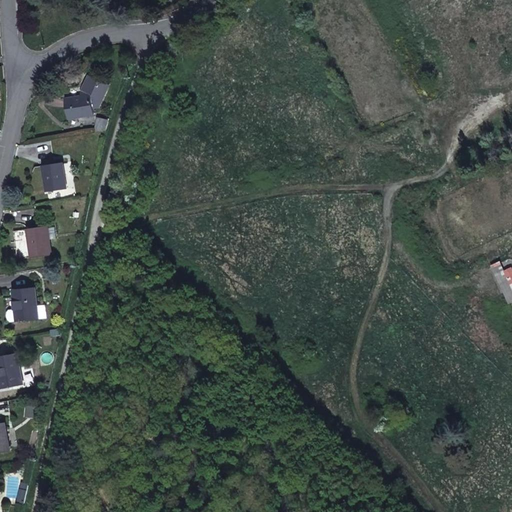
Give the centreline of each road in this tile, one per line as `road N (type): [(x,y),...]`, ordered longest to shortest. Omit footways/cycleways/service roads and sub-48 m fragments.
road 1 (track): [(162,30),(118,139),(34,511)]
road 2 (residential): [(211,0),(162,30),(90,40),(18,74)]
road 3 (residential): [(18,74),(0,196)]
